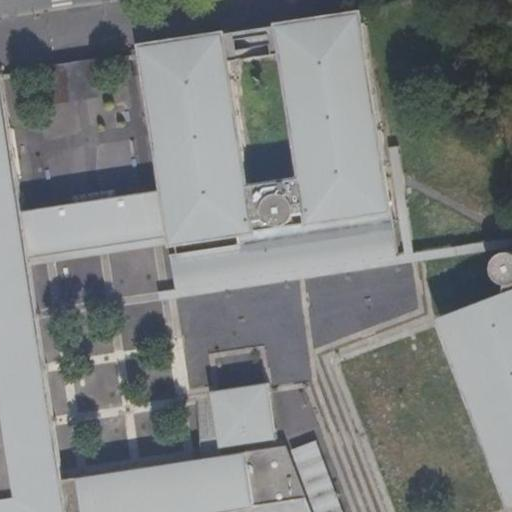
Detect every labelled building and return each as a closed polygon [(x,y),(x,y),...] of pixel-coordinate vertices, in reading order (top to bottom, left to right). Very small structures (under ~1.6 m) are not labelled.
[(399,213),(387,149),(367,9),(279,23),(301,176),(253,183),(230,31),(169,40),(175,83),(148,89),(163,186),(165,199),(29,220),(27,208),(13,118),(2,121),(0,110),(0,77),(7,77),(5,65),(0,65),(0,511),(312,511),(292,456),(127,481),(70,490),(69,478),(65,478),(39,483),(7,273),(33,269),(36,268),(35,256),(171,234),(172,247),(262,233),(263,247),(174,261),(176,290),(399,254),(394,216),(399,213)] [(239,28),(239,44),(275,43),(275,28),(239,28)] [(169,40),(141,45),(148,89),(175,83),(169,40)] [(100,57),(53,65),(58,100),(105,93),(100,57)] [(13,118),(7,77),(0,77),(0,110),(2,121),(13,118)] [(161,301),(491,252),(487,242),(417,252),(401,146),(387,149),(399,213),(405,253),(399,254),(176,290),(160,292),(161,301)] [(163,186),(27,208),(29,220),(165,199),(163,186)] [(36,268),(172,247),(171,234),(35,256),(36,268)] [(511,238),(510,238),(487,242),(491,252),(495,261),(506,252),(511,253),(511,238)] [(511,253),(506,252),(495,261),(505,284),(511,301),(511,253)] [(494,269),(498,277),(505,284),(495,261),(494,269)] [(65,478),(33,269),(7,273),(39,483),(65,478)] [(487,292),(489,298),(447,315),(511,487),(511,301),(505,284),(487,292)] [(439,318),(511,508),(511,487),(447,315),(439,318)] [(216,402),(196,404),(202,440),(221,437),(223,447),(278,438),(270,383),(215,391),(216,402)] [(202,440),(204,457),(69,478),(70,490),(127,481),(292,456),(288,445),(224,454),(223,447),(221,437),(202,440)] [(343,511),(316,439),(293,449),(316,511),(343,511)]
